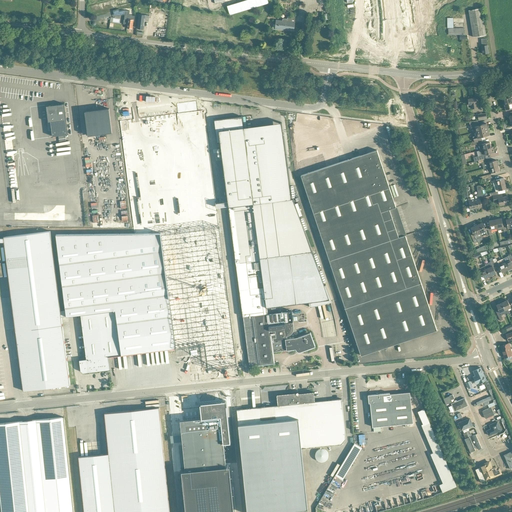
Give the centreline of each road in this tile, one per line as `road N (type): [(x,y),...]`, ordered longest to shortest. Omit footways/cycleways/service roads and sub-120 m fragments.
road 1 (unclassified): [(0,408),(452,361)]
road 2 (unclassified): [(401,114),(0,67)]
road 3 (secondary): [(358,68),(81,34)]
road 4 (unknown): [(370,442),(414,430),(435,472),(380,495)]
road 5 (unknown): [(315,506),(352,439),(345,372)]
road 6 (unknown): [(233,384),(245,511)]
road 7 (residential): [(452,361),(489,452),(511,446)]
